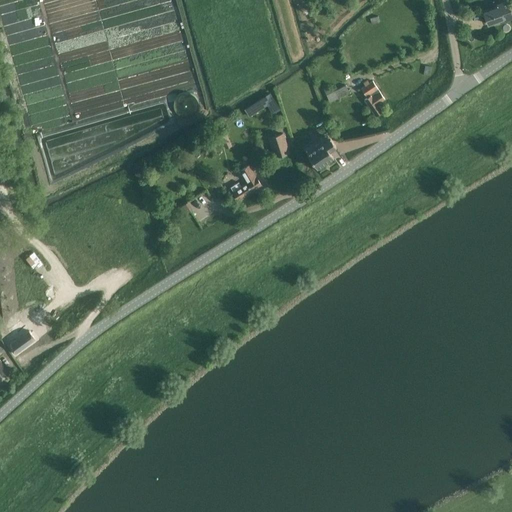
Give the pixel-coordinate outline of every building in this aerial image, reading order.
[(498,8),(484,13),(488,24),(503,19),(503,18),(511,15),(507,3),(498,6),(498,8)] [(405,5),(387,12),(395,34),(413,27),(405,5)] [(367,98),(364,99),(370,108),(376,117),(383,112),(377,104),(385,99),(379,91),(372,81),(370,83),(367,80),(363,82),(366,86),(361,89),(367,98)] [(323,87),(330,102),(333,100),(338,97),(349,92),(346,85),(331,92),(328,85),(323,87)] [(270,93),(244,109),(249,116),(267,104),(273,114),(280,109),(270,93)] [(223,123),(217,125),(219,130),(218,130),(225,149),(231,146),(223,123)] [(287,134),(292,150),(295,149),(290,133),(287,134)] [(269,138),(275,156),(289,152),(283,134),(269,138)] [(306,152),(311,160),(317,168),(334,158),(329,151),(336,146),(330,137),(306,152)] [(261,185),(255,177),(248,167),(240,171),(247,182),(233,192),(239,200),(261,185)] [(188,202),(179,207),(184,215),(193,209),(188,202)] [(30,274),(40,271),(36,261),(26,265),(30,274)] [(14,296),(22,293),(20,285),(11,288),(14,296)] [(9,346),(15,354),(35,339),(29,331),(9,346)] [(0,352),(1,352),(0,350),(0,380),(9,373),(0,362),(0,352)]
